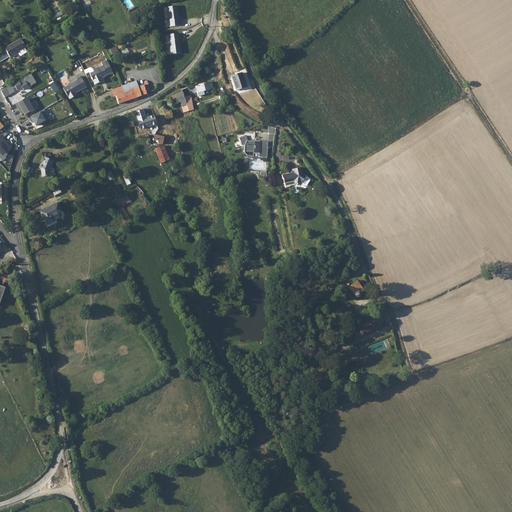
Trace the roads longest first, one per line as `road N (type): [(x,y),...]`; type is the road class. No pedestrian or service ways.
road 1 (track): [(222,436),(203,385),(183,377),(187,364),(209,351),(221,362),(245,425),(250,407),(238,371),(260,368),(275,430),(271,457),(301,460),(307,480),(337,511)]
road 2 (residential): [(27,146),(160,94),(201,54),(216,0)]
road 3 (residential): [(60,445),(21,252)]
